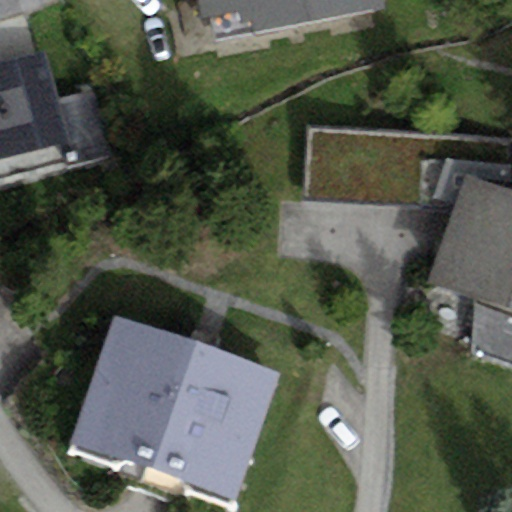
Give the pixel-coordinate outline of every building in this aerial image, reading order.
[(198,0),(202,17),(210,15),(215,43),(390,10),(387,0),(198,0)] [(45,52),(0,63),(0,190),(113,161),(93,89),(58,99),(45,52)] [(509,140),(306,126),(302,200),(424,209),(425,200),(436,200),(453,207),(465,174),(508,189),(511,166),(507,166),(509,140)] [(511,190),(508,189),(465,174),(453,207),(427,281),(471,296),(470,358),(511,371),(511,190)] [(279,372),(114,316),(68,450),(233,506),(279,372)]
